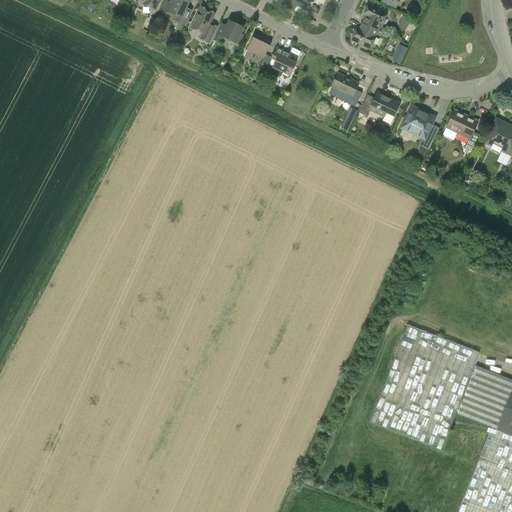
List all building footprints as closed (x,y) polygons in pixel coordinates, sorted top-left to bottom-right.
[(137,0),(143,3),(143,4),(155,10),(159,0),(137,0)] [(185,0),(170,0),(169,3),(166,2),(161,13),(169,16),(171,13),(176,16),(174,21),(184,25),(190,14),(185,11),(189,2),(185,0)] [(314,1),(312,0),(285,0),(282,6),(294,11),(296,6),(308,12),(314,1)] [(363,16),(365,18),(363,23),(378,31),(381,25),(387,13),(369,4),(363,16)] [(217,27),(210,24),(215,14),(201,7),(191,28),(202,34),(200,39),(209,44),(217,27)] [(409,20),(404,17),(400,25),(405,28),(409,20)] [(240,34),(243,28),(229,21),(226,26),(221,23),(214,37),(220,39),(221,37),(236,44),(236,43),(238,44),(242,36),(240,34)] [(375,37),(375,36),(378,31),(363,23),(360,29),(357,28),(351,40),(369,49),(375,37)] [(265,69),(265,68),(266,68),(270,59),(270,58),(271,57),(265,55),(271,43),(264,40),(265,38),(254,33),(246,50),(263,58),(259,66),(265,69)] [(276,60),(272,68),(269,69),(265,77),(271,80),(281,77),(283,72),(290,76),(296,63),(289,60),(291,54),(276,47),(271,57),(276,60)] [(394,55),(391,60),(398,64),(401,58),(394,55)] [(212,66),(218,69),(221,64),(215,61),(212,66)] [(358,84),(338,74),(332,87),(332,88),(329,95),(355,107),(357,102),(351,99),(358,84)] [(260,83),(256,92),(262,93),(265,87),(260,83)] [(370,107),(363,103),(358,113),(366,117),(369,110),(376,113),(383,117),(383,116),(384,117),(382,121),(390,124),(400,104),(377,92),(370,107)] [(418,145),(420,146),(426,149),(428,150),(437,131),(430,128),(435,118),(411,107),(401,128),(422,138),(418,145)] [(354,118),(357,112),(350,108),(347,115),(354,118)] [(478,122),(454,110),(446,128),(442,136),(453,141),(457,134),(469,140),(465,149),(471,151),(479,134),(473,131),(478,122)] [(511,156),(511,153),(511,133),(508,132),(510,126),(506,124),(505,123),(501,120),(499,121),(496,119),(484,143),(491,147),(492,145),(501,149),(500,151),(511,156)] [(426,149),(420,146),(417,153),(424,156),(426,149)] [(370,422),(441,450),(479,352),(408,325),(370,422)] [(511,511),(511,380),(476,367),(471,378),(457,414),(491,428),(476,466),(414,440),(384,511),(511,511)]
